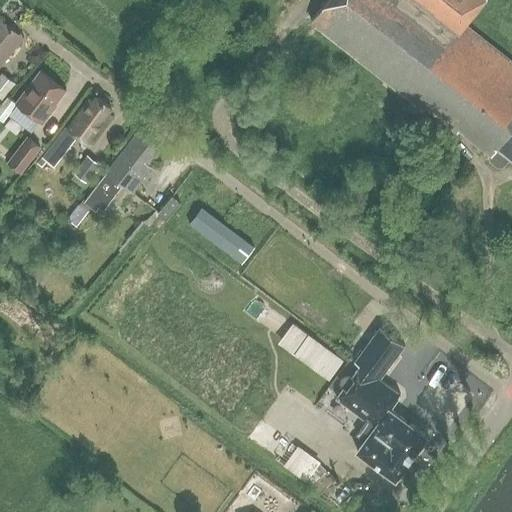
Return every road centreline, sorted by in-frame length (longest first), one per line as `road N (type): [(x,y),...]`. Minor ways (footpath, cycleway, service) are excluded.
road 1 (residential): [(511,397),(39,38)]
road 2 (residential): [(432,511),(511,403)]
